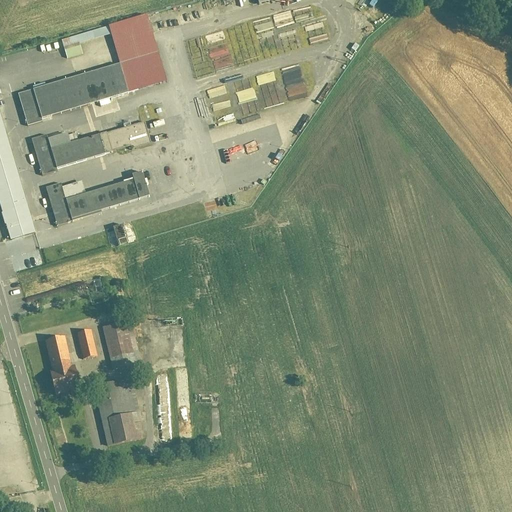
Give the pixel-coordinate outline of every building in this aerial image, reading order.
[(118,67),(157,56),(146,17),(107,29),(118,67)] [(118,67),(126,96),(165,85),(157,56),(118,67)] [(31,92),(40,121),(126,96),(118,67),(31,92)] [(17,96),(26,127),(40,123),(40,121),(31,92),(17,96)] [(0,214),(9,244),(35,236),(0,121),(0,214)] [(147,123),(97,137),(102,154),(132,146),(133,150),(153,144),(147,123)] [(75,133),(70,135),(72,143),(78,141),(75,133)] [(30,141),(41,177),(56,173),(55,171),(49,151),(45,137),(30,141)] [(49,151),(55,171),(103,157),(102,154),(97,137),(49,151)] [(132,182),(138,202),(148,200),(141,174),(130,177),(132,182)] [(64,200),(71,223),(101,215),(100,213),(138,202),(132,182),(64,200)] [(45,189),(55,228),(71,223),(64,200),(60,185),(45,189)] [(201,205),(16,259),(21,275),(205,221),(201,205)] [(129,323),(104,328),(113,370),(138,365),(129,323)] [(94,330),(78,334),(84,361),(100,357),(94,330)] [(67,337),(48,341),(54,370),(52,371),(57,394),(82,389),(77,366),(73,366),(67,337)] [(140,422),(130,380),(96,388),(110,447),(144,439),(142,430),(138,431),(136,423),(140,422)]
